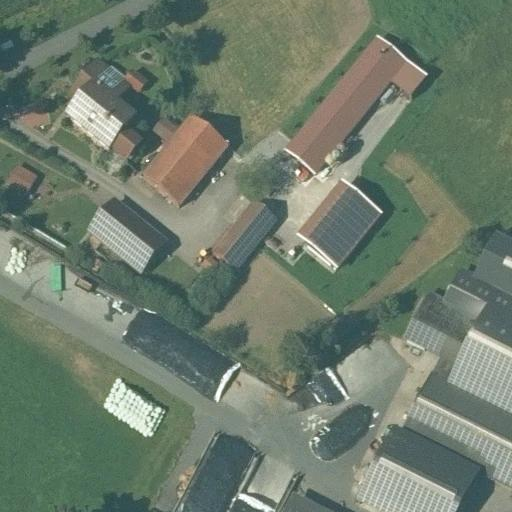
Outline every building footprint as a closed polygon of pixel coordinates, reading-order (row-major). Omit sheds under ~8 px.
[(109,75),(97,66),(76,92),(86,99),(68,122),(109,154),(111,151),(126,164),(139,148),(124,137),(134,123),(115,107),(128,91),(138,98),(147,86),(132,74),(125,82),(110,71),(109,75)] [(226,149),(192,119),(144,182),(179,209),(226,149)] [(49,170),(19,155),(8,174),(37,192),(49,170)] [(277,223),(255,204),(213,257),(234,274),(277,223)] [(164,247),(113,205),(89,234),(141,276),(164,247)] [(440,360),(401,437),(511,492),(511,298),(459,272),(444,304),(427,296),(405,341),(440,360)] [(383,456),(467,497),(476,478),(393,435),(383,456)] [(459,511),(467,497),(383,456),(364,493),(401,511),(459,511)]
